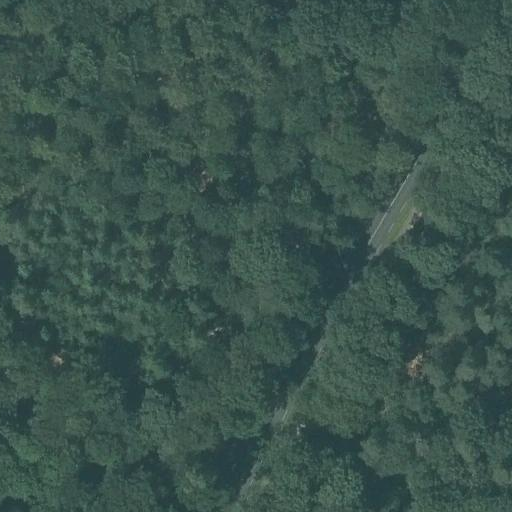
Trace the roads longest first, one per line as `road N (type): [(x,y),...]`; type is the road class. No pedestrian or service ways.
road 1 (track): [(117,511),(257,279),(242,190),(257,131),(284,99),(390,37),(425,0)]
road 2 (primary): [(230,511),(256,442),(346,273),(503,0)]
